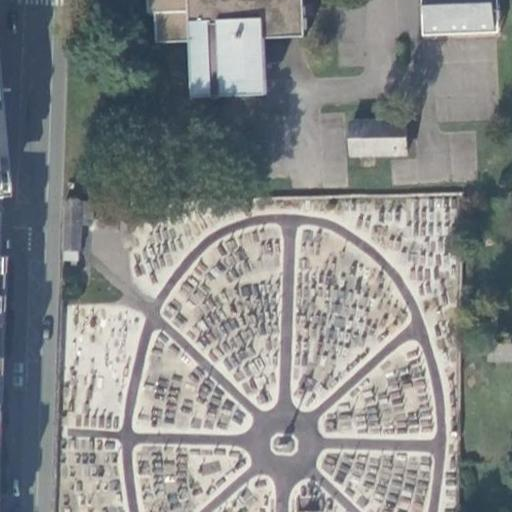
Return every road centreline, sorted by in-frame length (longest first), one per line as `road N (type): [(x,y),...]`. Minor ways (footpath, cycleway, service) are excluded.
road 1 (tertiary): [(52,0),(34,511)]
road 2 (unknown): [(382,0),(381,80),(365,90),(304,95),(299,173)]
